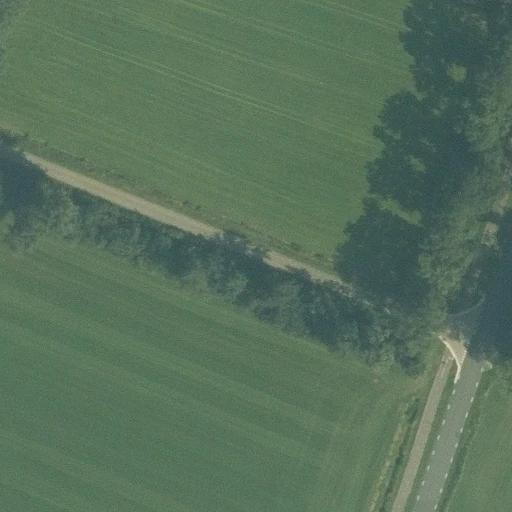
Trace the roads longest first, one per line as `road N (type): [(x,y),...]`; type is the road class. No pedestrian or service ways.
road 1 (unclassified): [(481,340),(0,148)]
road 2 (secondary): [(423,511),(481,340)]
